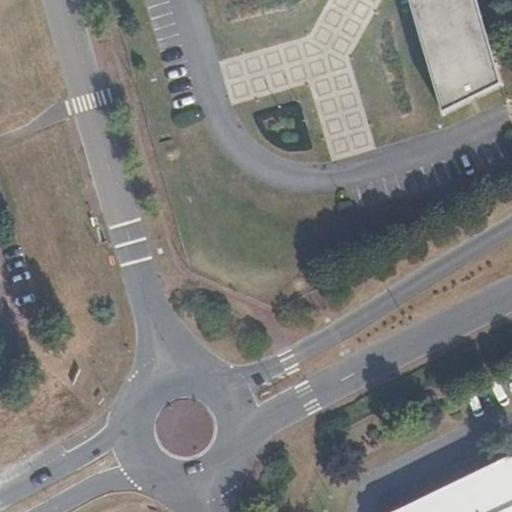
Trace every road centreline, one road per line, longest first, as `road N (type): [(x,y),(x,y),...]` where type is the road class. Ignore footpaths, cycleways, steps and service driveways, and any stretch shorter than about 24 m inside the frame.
road 1 (unclassified): [(59,0),(170,374)]
road 2 (tertiary): [(511,226),(290,361),(219,382)]
road 3 (tertiary): [(243,437),(511,294)]
road 4 (tertiary): [(132,418),(0,499)]
